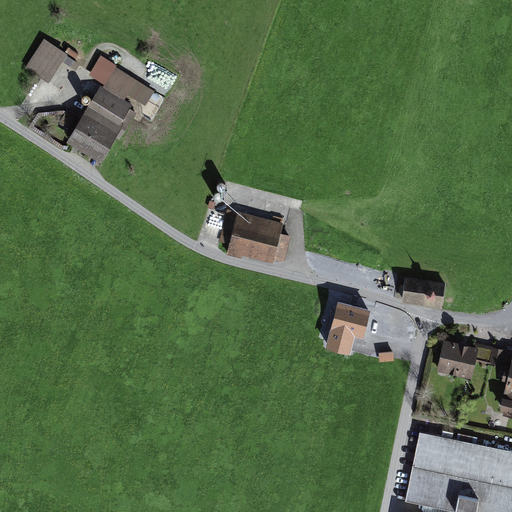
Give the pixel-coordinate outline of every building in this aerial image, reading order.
[(68,59),(46,44),(27,71),(49,86),(68,59)] [(106,87),(68,149),(99,168),(149,87),(98,56),(86,75),(106,87)] [(229,213),(221,239),(228,241),(236,215),(229,213)] [(284,226),(237,216),(229,254),(276,264),(284,226)] [(438,282),(399,275),(395,300),(434,306),(438,282)] [(375,309),(343,300),(331,347),(353,353),(358,336),(367,338),(375,309)] [(479,356),(443,350),(438,379),(474,386),(479,356)] [(393,351),(380,354),(382,365),(396,362),(393,351)] [(511,360),(510,360),(502,417),(511,418),(511,360)] [(511,511),(511,455),(421,437),(408,505),(440,511),(511,511)]
